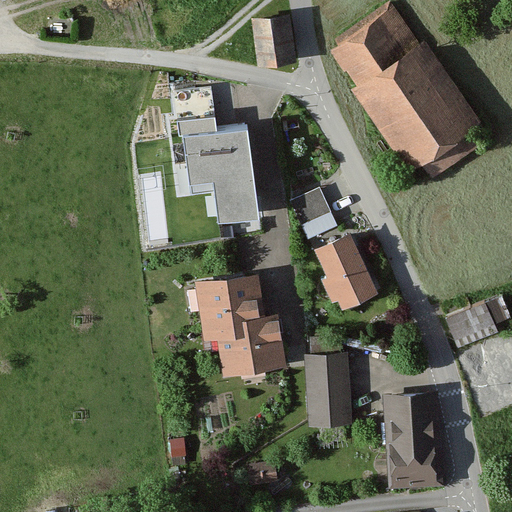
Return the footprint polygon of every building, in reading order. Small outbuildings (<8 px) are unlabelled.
[(354,92),(413,176),(486,125),(428,42),(422,46),(394,6),(330,50),(358,89),(354,92)] [(256,21),(262,68),(300,63),(294,17),(256,21)] [(189,198),(213,195),(217,227),(264,222),(255,142),(184,150),(189,198)] [(307,232),(338,223),(325,181),(294,190),(307,232)] [(342,302),(346,312),(382,296),(355,235),(317,252),(329,281),(325,283),(335,305),(342,302)] [(429,276),(450,324),(477,312),(456,264),(429,276)] [(267,318),(261,276),(198,285),(206,344),(221,341),(226,377),(289,368),(281,316),(267,318)] [(310,429),(353,427),(350,356),(307,358),(310,429)] [(393,491),(444,487),(437,396),(386,400),(393,491)] [(278,466),(251,469),(253,489),(280,486),(278,466)]
